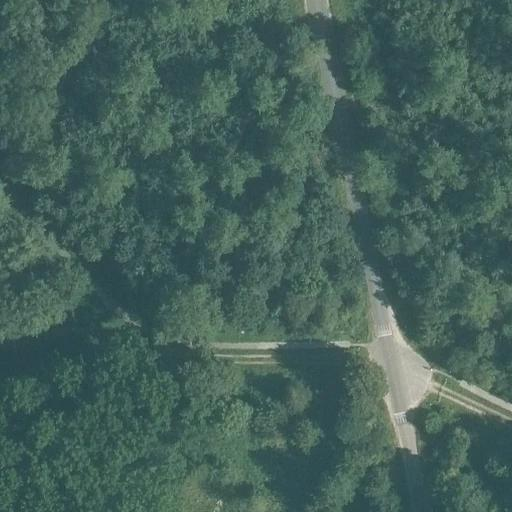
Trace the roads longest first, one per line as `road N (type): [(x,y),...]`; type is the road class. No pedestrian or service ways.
road 1 (track): [(511,418),(434,379),(362,357),(232,362),(113,335),(0,343)]
road 2 (unclassified): [(421,511),(314,0)]
